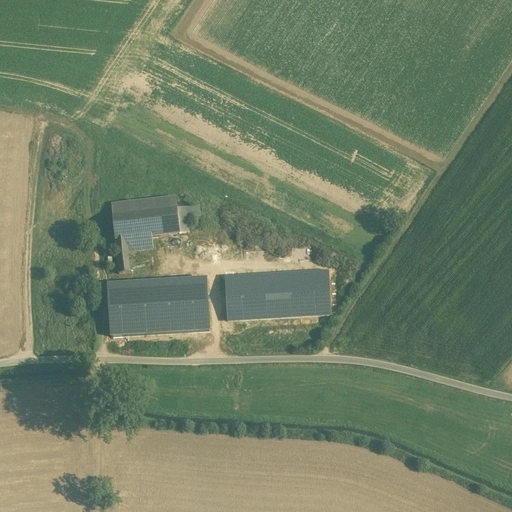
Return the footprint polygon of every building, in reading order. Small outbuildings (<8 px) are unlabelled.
[(176,198),(151,201),(152,211),(177,208),(176,198)] [(151,201),(129,203),(130,213),(152,211),(151,201)] [(129,203),(112,205),(113,215),(130,213),(129,203)] [(200,206),(186,207),(187,217),(201,216),(200,206)] [(130,213),(113,215),(116,240),(151,237),(169,235),(189,233),(187,217),(186,207),(177,208),(152,211),(130,213)] [(173,276),(155,278),(155,284),(127,286),(130,312),(140,311),(187,306),(186,288),(195,287),(189,233),(169,235),(173,276)] [(151,237),(127,239),(128,253),(153,250),(151,237)] [(127,239),(116,240),(119,274),(130,272),(128,253),(127,239)] [(127,281),(109,283),(112,314),(130,312),(127,286),(127,281)] [(187,306),(140,311),(141,321),(188,316),(187,306)]
